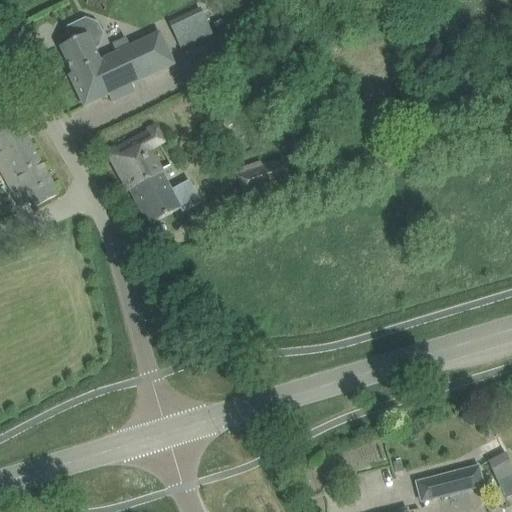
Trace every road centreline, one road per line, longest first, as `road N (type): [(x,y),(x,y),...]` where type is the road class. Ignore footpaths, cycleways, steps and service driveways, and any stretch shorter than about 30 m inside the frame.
road 1 (unclassified): [(166,433),(94,196),(0,40)]
road 2 (tertiary): [(166,433),(511,330)]
road 3 (tertiary): [(0,483),(166,433)]
